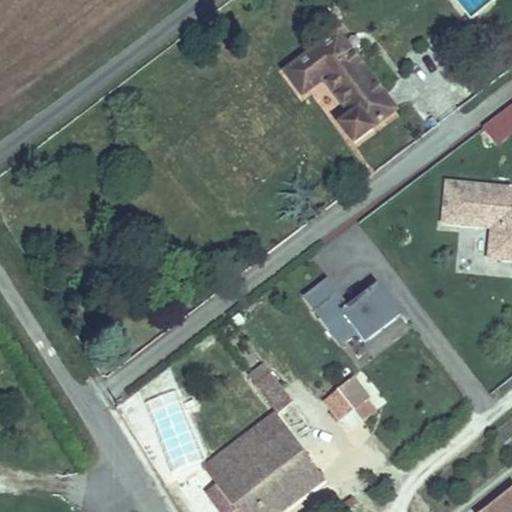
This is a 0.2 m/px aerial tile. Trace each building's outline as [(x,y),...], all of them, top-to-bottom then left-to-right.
[(337,33),(287,69),(300,91),(320,76),(348,115),(340,120),(353,139),(393,111),(337,33)] [(511,101),(479,126),(495,146),(511,132),(511,101)] [(511,189),(453,180),(446,220),(495,228),(490,258),(511,261),(511,189)] [(349,312),(327,283),(305,300),(341,346),(357,334),(364,343),(398,317),(377,290),(349,312)] [(362,413),(375,432),(389,422),(376,403),(362,413)] [(205,467),(216,483),(287,434),(276,416),(205,467)] [(287,434),(216,483),(235,511),(284,511),(324,484),(287,434)] [(235,511),(216,483),(206,490),(220,511),(235,511)] [(511,511),(511,493),(488,511),(511,511)]
